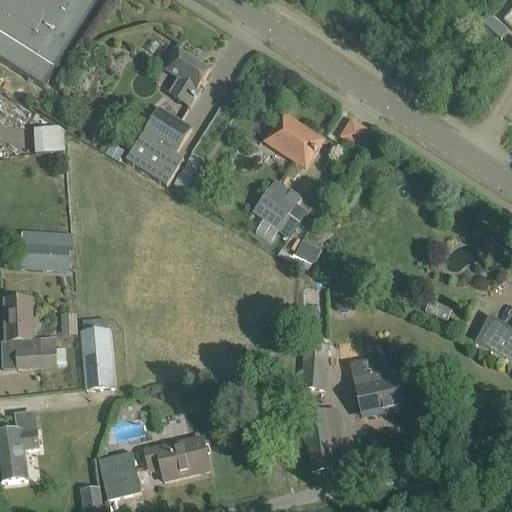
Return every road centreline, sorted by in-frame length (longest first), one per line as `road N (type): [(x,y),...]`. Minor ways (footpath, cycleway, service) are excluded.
road 1 (tertiary): [(511,180),(232,0)]
road 2 (unclassified): [(226,511),(511,446)]
